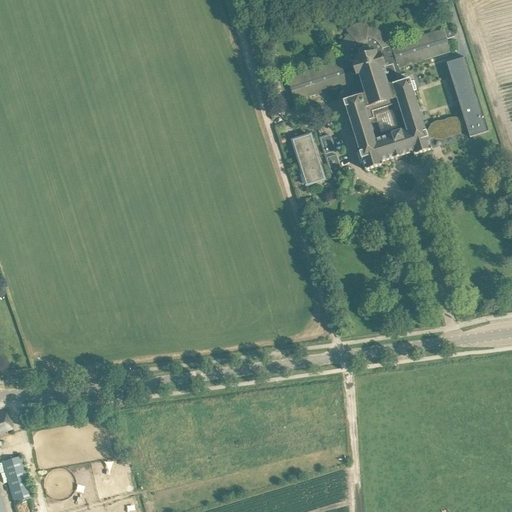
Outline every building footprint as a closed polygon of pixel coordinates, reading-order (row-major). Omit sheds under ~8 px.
[(464,129),(468,127),(471,137),(490,131),(467,57),(448,63),(465,118),(463,119),(460,119),(458,120),(453,120),(450,120),(448,121),(443,122),(440,122),(438,123),(436,124),(434,125),(432,127),(431,130),(429,131),(427,132),(411,80),(403,82),(402,78),(402,77),(399,68),(451,52),(447,39),(455,37),(452,26),(444,29),(393,45),(387,36),(379,30),(369,27),(370,23),(366,23),(362,22),(359,23),(355,24),(352,26),(349,28),(346,30),(349,34),(342,41),(339,51),(340,62),(287,78),(295,101),(347,85),(350,95),(355,94),(356,98),(344,101),(360,152),(356,153),(360,164),(363,163),(366,171),(384,165),(383,162),(414,152),(415,155),(432,150),(429,138),(431,137),(433,137),(436,137),(438,137),(441,137),(443,137),(446,136),(448,136),(451,135),(453,135),(455,134),(458,133),(460,131),(462,130),(464,129)] [(293,141),(307,186),(325,180),(311,135),(293,141)] [(320,139),(325,154),(335,151),(330,135),(320,139)] [(335,155),(326,158),(331,174),(341,171),(335,155)] [(324,226),(317,228),(321,237),(323,241),(326,240),(325,235),(327,234),(324,226)] [(0,438),(14,434),(7,411),(0,412),(0,438)] [(1,462),(14,503),(33,497),(20,456),(1,462)]
